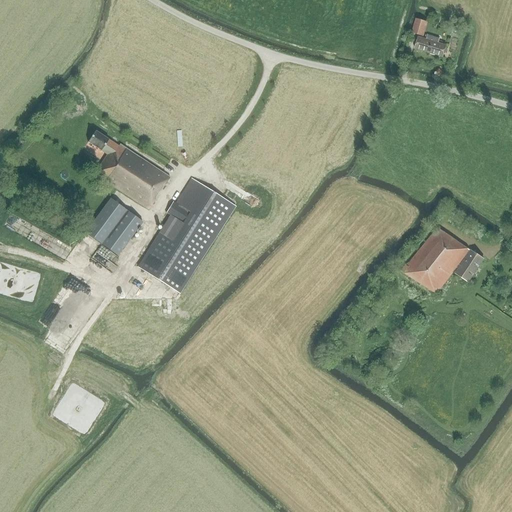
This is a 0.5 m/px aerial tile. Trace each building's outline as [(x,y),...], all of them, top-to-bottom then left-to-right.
[(423,37),(425,31),(426,29),(427,23),(416,19),(411,33),(423,37)] [(418,37),(415,49),(428,53),(433,37),(427,35),(426,39),(418,37)] [(439,39),(433,37),(428,53),(442,57),(446,45),(438,43),(439,39)] [(149,209),(169,177),(120,144),(118,147),(95,131),(88,142),(107,155),(94,174),(149,209)] [(165,144),(161,147),(168,160),(173,158),(165,144)] [(179,200),(176,198),(166,213),(170,216),(137,267),(179,294),(212,242),(235,207),(192,179),(179,200)] [(84,232),(101,244),(117,256),(142,222),(126,210),(110,199),(84,232)] [(400,272),(436,294),(470,250),(437,228),(409,264),(409,263),(407,266),(406,265),(400,272)] [(455,274),(468,282),(483,259),(471,251),(455,274)] [(95,423),(106,403),(85,390),(82,395),(78,392),(77,393),(89,400),(84,408),(87,410),(83,418),(80,416),(78,420),(88,425),(91,420),(95,423)]
